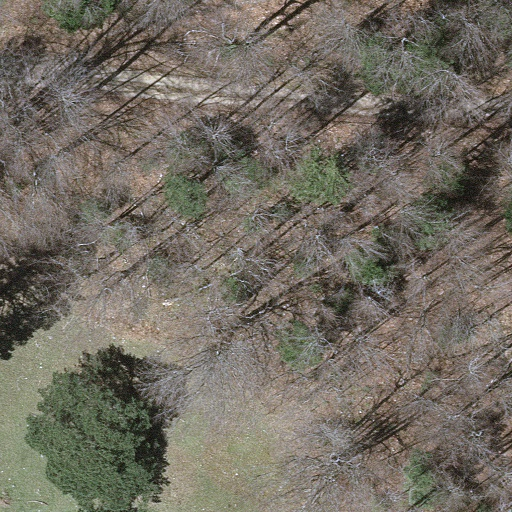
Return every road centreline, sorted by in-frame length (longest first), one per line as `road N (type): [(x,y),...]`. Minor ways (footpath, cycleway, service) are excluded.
road 1 (track): [(0,77),(291,83),(511,107)]
road 2 (track): [(0,76),(280,0)]
